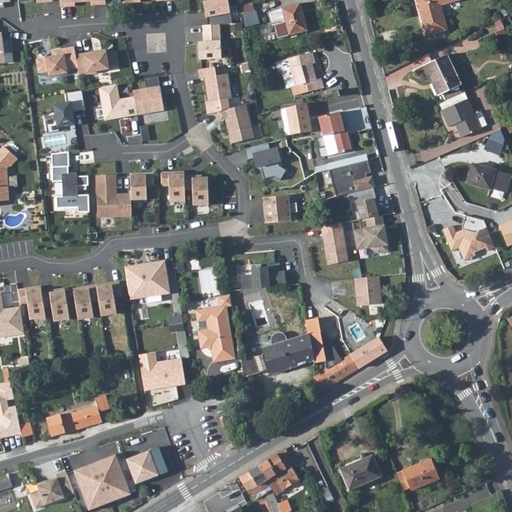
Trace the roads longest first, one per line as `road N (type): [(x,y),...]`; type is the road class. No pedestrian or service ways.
road 1 (tertiary): [(421,255),(350,0)]
road 2 (residential): [(0,467),(165,419),(185,423),(214,474)]
road 3 (residential): [(0,268),(28,263),(72,271),(115,244),(232,230)]
road 4 (secondary): [(304,419),(432,366)]
road 5 (residential): [(320,294),(297,239),(244,244),(232,230)]
road 6 (secondary): [(408,340),(304,419)]
